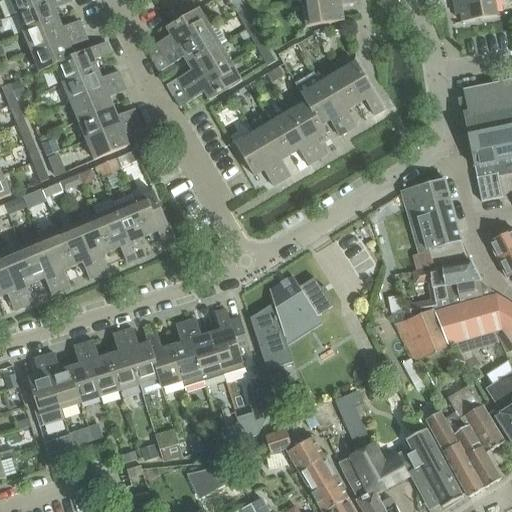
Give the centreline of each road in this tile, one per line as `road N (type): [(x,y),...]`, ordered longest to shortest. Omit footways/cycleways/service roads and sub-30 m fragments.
road 1 (residential): [(113,0),(249,266)]
road 2 (residential): [(0,348),(249,266)]
road 3 (residential): [(249,266),(452,142)]
road 4 (residential): [(511,294),(495,284),(471,234),(452,142)]
road 5 (residential): [(452,142),(435,42),(413,0)]
